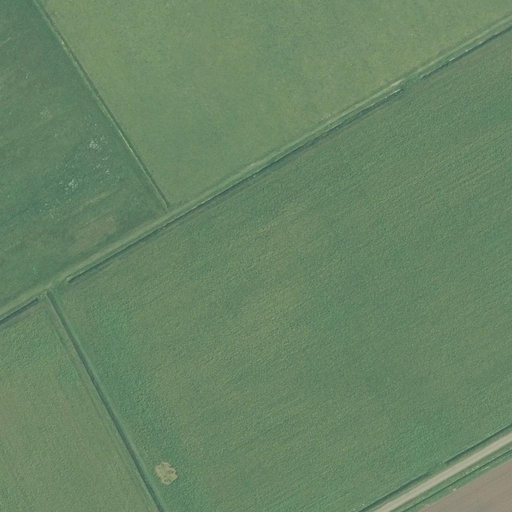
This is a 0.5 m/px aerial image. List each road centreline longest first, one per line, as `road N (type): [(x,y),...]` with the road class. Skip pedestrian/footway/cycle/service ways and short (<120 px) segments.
road 1 (track): [(0,313),(511,16)]
road 2 (unclassified): [(511,436),(380,511)]
